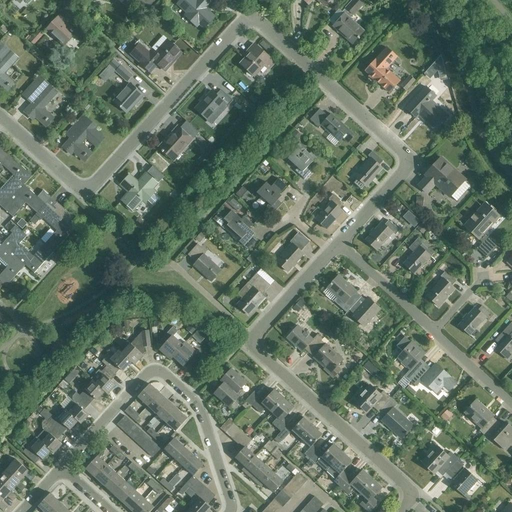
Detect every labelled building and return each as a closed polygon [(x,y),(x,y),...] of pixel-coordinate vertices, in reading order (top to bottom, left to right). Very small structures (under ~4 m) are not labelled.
[(131,0),(144,12),(154,0),(131,0)] [(199,25),(204,29),(215,17),(206,9),(213,0),(196,0),(181,0),(178,5),(188,14),(185,16),(197,27),(199,25)] [(348,11),(345,15),(345,14),(334,25),(346,36),(345,37),(352,44),(364,31),(350,19),(353,16),(354,16),(364,5),(358,0),(352,0),(345,8),(348,11)] [(47,29),(65,46),(76,34),(63,22),(65,20),(60,15),(47,29)] [(326,24),(321,33),(328,37),(333,27),(326,24)] [(44,34),(39,30),(29,41),(35,45),(44,34)] [(73,46),(81,39),(78,36),(70,42),(73,46)] [(180,52),(167,41),(156,53),(153,50),(150,54),(140,45),(131,54),(141,63),(151,72),(158,64),(165,71),(174,61),(173,60),(180,52)] [(0,84),(6,89),(13,81),(4,74),(18,59),(0,42),(0,84)] [(268,68),(274,62),(255,45),(248,53),(250,54),(241,64),(254,76),(264,65),(268,68)] [(366,72),(389,93),(400,82),(386,69),(396,57),(387,49),(366,72)] [(110,65),(127,82),(132,76),(115,60),(110,65)] [(36,116),(44,124),(47,127),(54,119),(43,109),(57,93),(39,77),(23,94),(33,104),(26,112),(33,119),(36,116)] [(410,86),(405,82),(401,86),(406,90),(410,86)] [(114,102),(126,113),(142,96),(130,84),(114,102)] [(426,120),(436,130),(448,117),(431,102),(436,96),(426,88),(407,109),(416,117),(421,113),(427,118),(426,120)] [(227,106),(232,101),(221,91),(216,96),(212,92),(196,110),(208,121),(224,103),(227,106)] [(319,129),(322,126),(339,142),(343,138),(348,143),(355,136),(350,131),(332,115),(329,118),(320,110),(310,121),(319,129)] [(96,147),(103,140),(94,131),(96,128),(84,117),(67,135),(71,140),(64,148),(71,154),(74,151),(82,159),(89,152),(81,144),(86,138),(96,147)] [(184,151),(193,140),(180,129),(169,141),(167,139),(160,148),(173,160),(182,149),(184,151)] [(311,153),(310,155),(306,151),(307,149),(300,143),(295,149),(297,150),(288,159),(298,168),(295,171),(305,180),(313,171),(308,166),(316,157),(311,153)] [(0,162),(3,165),(11,156),(0,146),(0,162)] [(204,166),(217,152),(211,146),(198,161),(204,166)] [(367,186),(383,169),(380,166),(384,162),(373,152),(369,156),(371,158),(355,176),(359,179),(355,183),(354,183),(361,190),(362,189),(361,189),(365,185),(367,186)] [(0,191),(0,201),(6,195),(11,199),(24,185),(32,176),(11,156),(3,165),(18,179),(5,193),(2,189),(0,191)] [(450,197),(451,196),(457,202),(470,187),(464,182),(465,180),(441,158),(425,175),(427,177),(419,186),(427,194),(436,184),(450,197)] [(174,171),(178,176),(187,170),(182,165),(174,171)] [(158,198),(153,194),(155,192),(153,189),(158,184),(146,174),(138,183),(130,176),(122,185),(130,193),(123,201),(134,211),(136,208),(135,207),(142,199),(146,203),(148,200),(152,204),(158,198)] [(279,179),(274,184),(270,188),(266,184),(257,193),(269,204),(267,207),(274,213),(282,204),(277,199),(288,187),(279,179)] [(24,201),(37,213),(46,204),(47,203),(52,198),(43,191),(38,197),(24,185),(11,199),(6,195),(0,201),(0,204),(11,215),(24,201)] [(340,210),(344,205),(333,196),(329,200),(332,202),(316,220),(327,230),(343,212),(340,210)] [(242,207),(233,199),(229,204),(238,212),(242,207)] [(57,232),(46,244),(55,252),(74,230),(67,224),(73,218),(57,203),(52,208),(47,203),(46,204),(37,213),(36,215),(42,221),(45,218),(58,230),(57,232)] [(478,249),(487,257),(497,247),(483,234),(499,216),(485,203),(464,226),(483,244),(478,249)] [(225,229),(237,240),(249,251),(257,241),(247,232),(253,225),(244,217),(241,221),(231,212),(224,220),(229,224),(225,229)] [(19,223),(24,230),(30,225),(25,219),(19,223)] [(395,235),(399,230),(389,221),(384,225),(382,223),(375,231),(373,229),(370,233),(371,235),(366,241),(376,250),(393,233),(395,235)] [(14,234),(8,240),(17,247),(12,253),(26,266),(35,274),(55,252),(46,244),(35,256),(34,258),(20,246),(23,243),(14,234)] [(428,250),(422,245),(424,243),(418,238),(409,249),(413,253),(403,265),(415,275),(431,257),(435,253),(430,249),(428,250)] [(301,252),(305,248),(295,239),(291,243),(293,245),(277,262),(289,272),(304,255),(301,252)] [(17,247),(8,240),(0,248),(0,254),(11,265),(0,276),(0,281),(0,287),(1,288),(4,285),(7,287),(26,266),(12,253),(17,247)] [(194,266),(212,282),(222,271),(204,256),(207,253),(198,245),(188,255),(197,263),(194,266)] [(452,286),(456,282),(445,272),(441,276),(443,279),(427,296),(438,306),(454,289),(452,286)] [(349,310),(361,297),(355,291),(356,291),(338,275),(327,288),(328,288),(324,293),(333,301),(334,301),(347,313),(349,310)] [(238,306),(245,312),(249,316),(254,311),(255,311),(254,310),(265,299),(262,296),(271,287),(260,277),(252,286),(249,283),(238,295),(243,300),(238,306)] [(361,297),(349,310),(354,314),(352,316),(364,326),(380,309),(368,298),(366,301),(361,297)] [(476,308),(471,312),(468,316),(467,315),(464,319),(464,320),(459,326),(470,336),(486,318),(489,320),(493,316),(482,306),(478,310),(476,308)] [(511,323),(498,338),(503,343),(497,350),(509,361),(511,357),(511,323)] [(309,354),(310,353),(321,341),(323,339),(318,334),(313,340),(298,326),(287,338),(303,352),(305,350),(309,354)] [(171,360),(173,357),(183,345),(173,336),(178,331),(173,327),(161,340),(165,344),(160,350),(171,360)] [(328,334),(335,342),(341,335),(334,328),(328,334)] [(128,341),(119,351),(132,362),(135,365),(144,355),(143,355),(145,353),(144,347),(150,346),(148,330),(142,331),(142,332),(131,344),(128,341)] [(405,337),(397,346),(403,352),(398,358),(402,362),(401,363),(406,368),(407,367),(410,370),(405,376),(411,381),(424,367),(418,362),(425,355),(412,342),(411,343),(405,337)] [(321,341),(310,353),(315,357),(314,358),(321,364),(323,362),(327,366),(324,369),(334,378),(341,371),(337,367),(343,360),(326,345),(321,341)] [(495,342),(488,351),(492,354),(499,345),(495,342)] [(183,345),(173,357),(184,366),(186,363),(191,367),(203,354),(198,350),(196,352),(185,343),(183,345)] [(107,366),(116,375),(121,369),(123,371),(132,362),(119,351),(114,357),(112,355),(107,355),(102,361),(107,366)] [(365,368),(379,375),(383,368),(370,361),(365,368)] [(424,367),(411,381),(416,386),(422,380),(437,393),(443,386),(449,392),(457,384),(436,364),(429,372),(424,367)] [(92,379),(93,381),(105,392),(108,394),(116,386),(110,380),(116,375),(107,366),(101,372),(100,371),(92,379)] [(221,380),(224,383),(236,394),(246,383),(231,369),(221,380)] [(87,388),(80,396),(88,404),(94,399),(97,401),(105,392),(93,381),(92,379),(90,378),(83,385),(87,388)] [(236,394),(224,383),(215,394),(229,407),(239,396),(236,394)] [(138,397),(147,406),(159,393),(150,384),(138,397)] [(375,405),(380,411),(390,400),(392,399),(385,393),(382,396),(371,386),(355,402),(367,413),(375,405)] [(266,407),(272,412),(284,399),(275,390),(265,401),(260,396),(251,405),(261,413),(266,407)] [(251,406),(251,405),(260,396),(255,392),(246,401),(251,406)] [(72,401),(65,409),(78,421),(81,424),(89,415),(84,410),(88,404),(80,396),(76,393),(73,396),(72,401)] [(147,406),(157,415),(168,402),(159,393),(147,406)] [(272,423),(281,432),(289,423),(284,418),(294,407),(284,399),(272,412),(277,418),(272,423)] [(390,400),(380,411),(379,412),(385,418),(383,421),(402,439),(413,427),(394,409),(396,406),(390,400)] [(480,431),(484,435),(496,421),(492,418),(493,417),(476,401),(465,413),(482,429),(480,431)] [(157,415),(166,423),(178,410),(168,402),(157,415)] [(54,415),(48,421),(62,434),(67,428),(70,430),(78,421),(65,409),(63,407),(58,413),(57,416),(54,415)] [(125,412),(134,420),(137,417),(138,417),(139,415),(129,407),(125,412)] [(178,410),(166,423),(176,432),(187,419),(178,410)] [(453,415),(447,410),(441,416),(446,422),(453,415)] [(117,425),(122,429),(129,421),(125,417),(117,425)] [(137,417),(134,420),(140,426),(143,423),(138,417),(137,417)] [(291,431),(301,439),(313,426),(304,417),(294,428),(289,423),(281,432),(274,440),(279,444),(281,441),(282,441),(291,431)] [(45,430),(38,438),(51,451),(54,454),(62,445),(57,440),(62,434),(48,421),(46,419),(42,423),(42,428),(45,430)] [(221,429),(226,433),(234,424),(233,424),(234,423),(229,419),(221,429)] [(122,429),(126,433),(134,425),(129,421),(122,429)] [(496,421),(484,435),(489,440),(491,438),(504,450),(511,441),(511,428),(506,423),(502,427),(496,421)] [(226,433),(230,437),(238,428),(234,424),(226,433)] [(126,433),(130,437),(138,429),(134,425),(126,433)] [(433,431),(439,435),(443,429),(437,425),(433,431)] [(305,454),(310,458),(318,449),(313,445),(323,434),(313,426),(301,439),(310,448),(305,454)] [(147,432),(159,443),(163,439),(151,428),(147,432)] [(230,437),(235,441),(243,433),(238,428),(230,437)] [(130,437),(135,441),(142,432),(138,429),(130,437)] [(135,441),(139,445),(147,436),(142,432),(135,441)] [(235,441),(239,446),(247,437),(243,433),(235,441)] [(139,445),(143,449),(151,440),(147,436),(139,445)] [(51,451),(38,438),(37,437),(23,452),(34,463),(40,457),(43,460),(51,451)] [(239,446),(243,449),(236,458),(245,467),(255,456),(246,447),(251,440),(247,437),(239,446)] [(165,450),(175,458),(184,448),(175,439),(165,450)] [(143,449),(148,453),(156,444),(151,440),(143,449)] [(276,446),(270,441),(264,447),(270,453),(276,446)] [(156,444),(148,453),(152,457),(160,448),(156,444)] [(317,463),(326,471),(343,452),(334,444),(324,454),(318,449),(310,458),(316,464),(317,463)] [(110,450),(116,456),(120,451),(114,446),(110,450)] [(447,471),(451,468),(458,460),(458,459),(452,453),(449,457),(438,447),(423,463),(434,474),(442,466),(447,471)] [(175,458),(184,467),(194,456),(184,448),(175,458)] [(120,451),(116,456),(122,461),(126,457),(120,451)] [(273,455),(278,460),(282,456),(276,452),(273,455)] [(340,486),(340,485),(348,476),(343,471),(352,461),(343,452),(326,471),(335,479),(334,481),(340,486)] [(86,469),(95,478),(107,465),(98,456),(86,469)] [(194,456),(184,467),(194,476),(203,465),(194,456)] [(242,470),(251,479),(265,465),(255,456),(245,467),(242,470)] [(17,460),(7,470),(20,482),(25,477),(31,482),(35,477),(17,460)] [(458,460),(451,468),(459,475),(453,482),(458,487),(456,489),(463,495),(477,481),(462,467),(464,465),(458,460)] [(128,467),(135,473),(138,469),(132,463),(128,467)] [(295,469),(290,464),(286,468),(292,473),(295,469)] [(95,478),(105,487),(117,474),(107,465),(95,478)] [(260,488),(264,484),(273,473),(265,465),(251,479),(260,488)] [(146,470),(152,476),(155,472),(149,467),(146,470)] [(138,469),(135,473),(141,478),(144,474),(138,469)] [(7,470),(0,478),(0,481),(11,492),(16,487),(21,491),(25,487),(20,482),(7,470)] [(355,487),(361,493),(373,479),(363,471),(354,481),(348,476),(340,485),(349,493),(355,487)] [(273,473),(264,484),(273,493),(283,482),(273,473)] [(105,487),(114,495),(126,482),(117,474),(105,487)] [(298,474),(294,478),(302,486),(306,481),(298,474)] [(194,476),(185,485),(189,489),(198,480),(194,476)] [(294,478),(290,482),(298,490),(302,486),(294,478)] [(160,482),(165,487),(169,484),(163,479),(160,482)] [(373,479),(361,493),(366,497),(360,504),(369,511),(378,503),(373,498),(382,488),(373,479)] [(147,484),(153,489),(157,485),(151,480),(147,484)] [(189,489),(194,493),(202,484),(198,480),(189,489)] [(0,481),(0,500),(2,502),(7,497),(13,502),(17,497),(11,492),(0,481)] [(114,495),(123,503),(135,491),(126,482),(114,495)] [(290,482),(285,487),(294,495),(298,490),(290,482)] [(169,484),(165,487),(171,492),(174,489),(169,484)] [(194,493),(198,497),(207,488),(202,484),(194,493)] [(157,485),(153,489),(160,495),(163,491),(157,485)] [(180,490),(185,494),(189,489),(185,485),(180,490)] [(285,487),(281,491),(290,499),(294,495),(285,487)] [(200,498),(203,501),(211,492),(207,488),(198,497),(200,498)] [(123,503),(132,511),(144,499),(135,491),(123,503)] [(281,491),(277,495),(286,503),(290,499),(281,491)] [(211,492),(203,501),(207,505),(216,496),(211,492)] [(38,507),(44,511),(50,511),(59,502),(50,494),(38,507)] [(277,495),(273,500),(282,508),(286,503),(277,495)] [(170,496),(165,502),(169,505),(174,499),(170,496)] [(315,497),(311,501),(320,509),(323,505),(315,497)] [(200,498),(191,508),(195,511),(207,511),(211,508),(207,505),(203,501),(200,498)] [(144,499),(132,511),(150,511),(154,508),(144,499)] [(273,500),(269,504),(278,511),(282,508),(273,500)] [(311,501),(307,506),(313,511),(317,511),(320,509),(311,501)] [(50,511),(68,511),(69,511),(59,502),(50,511)] [(169,505),(165,502),(161,507),(164,510),(169,505)] [(511,511),(511,504),(511,503),(502,511),(511,511)]
